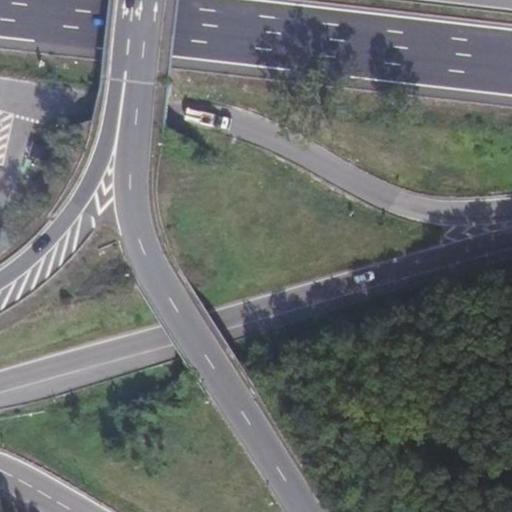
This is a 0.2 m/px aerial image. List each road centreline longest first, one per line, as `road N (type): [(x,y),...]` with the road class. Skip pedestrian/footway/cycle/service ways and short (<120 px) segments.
road 1 (secondary): [(307,511),(143,245),(132,185),(144,10)]
road 2 (motorway): [(0,380),(511,238)]
road 3 (motorway): [(0,2),(511,62)]
road 4 (trunk): [(0,282),(55,235),(95,176),(144,10)]
